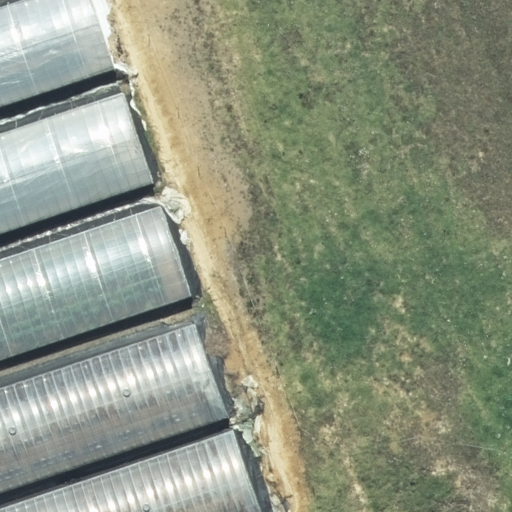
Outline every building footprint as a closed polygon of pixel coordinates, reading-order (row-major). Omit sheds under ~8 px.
[(0,97),(108,60),(86,0),(17,0),(0,6),(0,97)] [(0,235),(165,179),(133,88),(0,133),(0,235)] [(0,366),(188,303),(156,209),(0,261),(0,366)] [(0,497),(225,423),(192,325),(0,388),(0,497)] [(253,511),(228,436),(0,511),(253,511)]
